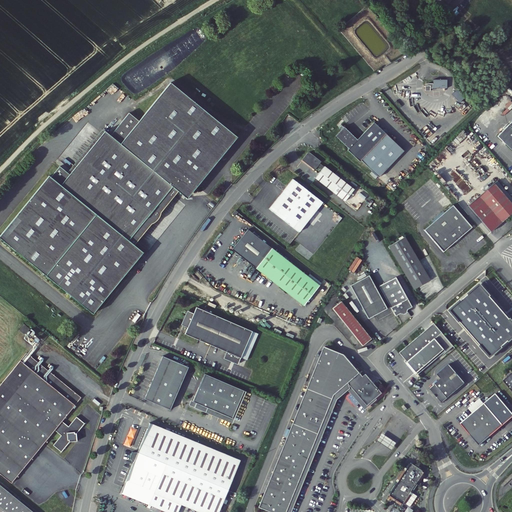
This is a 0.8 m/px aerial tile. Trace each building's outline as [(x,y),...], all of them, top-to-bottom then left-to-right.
[(135,237),(174,188),(178,192),(182,191),(184,193),(190,192),(196,184),(198,184),(238,134),(171,80),(140,119),(129,111),(113,131),(124,139),(121,142),(111,134),(105,129),(71,171),(61,164),(51,175),(49,174),(0,234),(0,235),(94,312),(143,250),(135,243),(138,239),(135,237)] [(460,102),(465,97),(457,89),(452,94),(460,102)] [(511,121),(497,136),(511,150),(511,121)] [(484,128),(480,122),(474,125),(478,131),(484,128)] [(357,140),(344,127),(335,136),(348,149),(347,150),(359,162),(387,136),(375,123),(371,127),(357,140)] [(124,139),(113,131),(111,134),(121,142),(124,139)] [(383,181),(397,167),(381,150),(367,164),(383,181)] [(310,154),(306,154),(302,159),(315,170),(318,166),(322,169),(315,177),(345,200),(355,188),(355,187),(351,184),(325,165),(325,166),(320,163),(322,161),(310,154)] [(300,231),(323,200),(294,178),(270,208),(300,231)] [(511,203),(494,183),(468,206),(491,232),(507,218),(511,212),(511,203)] [(471,227),(452,205),(424,230),(443,251),(471,227)] [(308,275),(248,229),(233,250),(305,305),(320,284),(308,275)] [(431,280),(406,236),(390,246),(402,268),(414,289),(431,280)] [(348,270),(354,274),(362,261),(357,258),(348,270)] [(310,273),(308,275),(320,284),(322,282),(310,273)] [(393,312),(390,306),(387,308),(369,275),(350,285),(368,319),(375,315),(378,321),(393,312)] [(395,277),(379,286),(390,306),(393,312),(395,316),(400,313),(403,314),(406,313),(407,309),(412,307),(395,277)] [(490,359),(511,339),(511,315),(483,282),(449,311),(470,336),(487,355),(490,359)] [(342,300),(334,307),(364,344),(373,337),(342,300)] [(253,328),(197,307),(192,321),(188,319),(186,326),(190,328),(187,335),(232,351),(231,355),(241,359),(243,355),(253,328)] [(30,329),(24,324),(19,330),(25,334),(30,329)] [(454,346),(434,324),(398,352),(417,374),(454,346)] [(259,331),(253,328),(243,355),(249,357),(259,331)] [(325,349),(260,509),(267,511),(288,511),(337,402),(338,399),(349,391),(362,407),(365,411),(372,405),(383,395),(366,375),(363,378),(344,356),(325,349)] [(61,452),(63,450),(70,442),(78,441),(77,433),(86,423),(78,416),(69,426),(63,420),(82,397),(26,352),(0,384),(0,399),(48,438),(55,430),(61,436),(53,445),(61,452)] [(190,366),(164,355),(147,398),(172,408),(190,366)] [(465,383),(448,364),(436,374),(440,378),(429,388),(435,395),(441,403),(465,383)] [(248,390),(206,373),(193,405),(234,422),(248,390)] [(468,408),(472,413),(484,403),(479,398),(468,408)] [(0,472),(12,482),(48,438),(0,399),(0,472)] [(502,425),(484,403),(472,413),(460,423),(476,441),(479,445),(502,425)] [(220,511),(242,458),(151,422),(140,450),(134,449),(131,455),(136,459),(123,493),(171,511),(180,511),(182,509),(189,511),(220,511)] [(408,452),(417,439),(415,437),(405,450),(408,452)] [(389,497),(403,506),(424,474),(422,473),(422,472),(418,467),(416,466),(415,467),(411,464),(407,471),(406,470),(405,471),(406,472),(399,482),(399,481),(398,483),(389,497)] [(0,511),(15,511),(23,504),(0,485),(0,511)]
